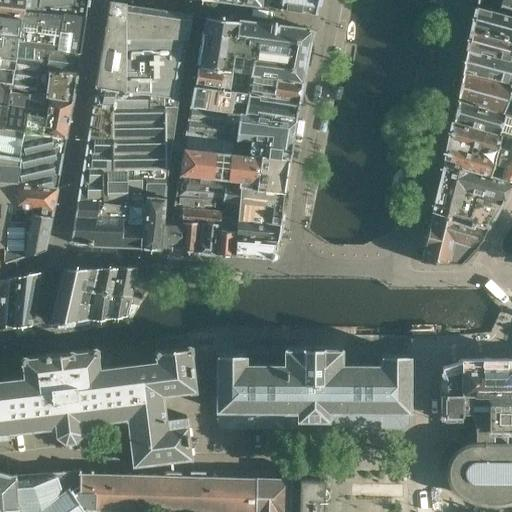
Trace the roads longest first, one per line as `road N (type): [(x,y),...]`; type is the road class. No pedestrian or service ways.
road 1 (residential): [(100,0),(57,258),(296,265)]
road 2 (residential): [(395,267),(461,0)]
road 3 (residential): [(334,0),(296,214),(296,265)]
